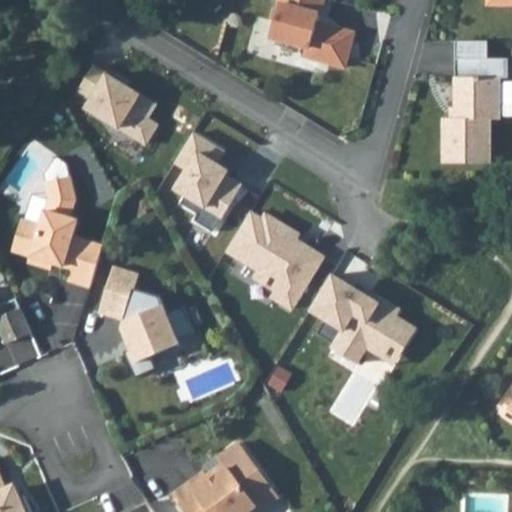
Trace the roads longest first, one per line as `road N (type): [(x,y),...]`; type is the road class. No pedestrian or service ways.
road 1 (residential): [(417,0),(379,139),(359,156),(332,158),(115,26),(100,0)]
road 2 (residential): [(0,406),(44,403),(74,430),(98,494)]
